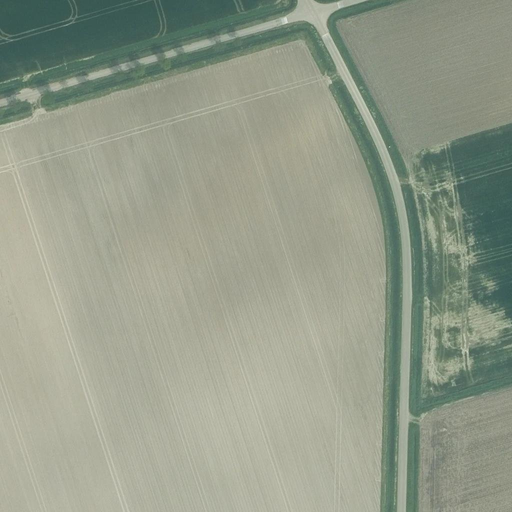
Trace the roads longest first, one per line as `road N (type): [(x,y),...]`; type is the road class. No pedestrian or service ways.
road 1 (unclassified): [(401,511),(412,212),(313,11)]
road 2 (unclassified): [(0,101),(313,11)]
